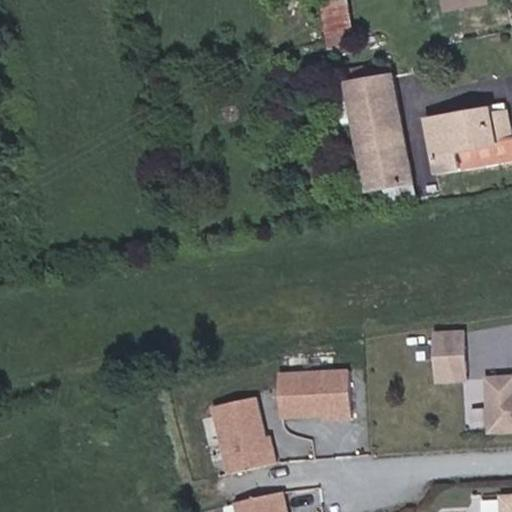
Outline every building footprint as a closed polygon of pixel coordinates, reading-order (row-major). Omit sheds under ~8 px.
[(322,0),(329,37),(357,34),(352,0),(322,0)] [(279,92),(297,89),(292,60),(274,63),(279,92)] [(356,164),(402,156),(389,63),(345,70),(356,164)] [(511,166),(511,133),(506,103),(488,105),(488,109),(423,122),(432,178),(500,169),(511,166)] [(361,188),(405,181),(402,156),(356,164),(361,188)] [(466,381),(467,328),(434,328),(433,380),(466,381)] [(350,367),(278,367),(278,417),(350,417),(350,367)] [(511,373),(488,373),(488,431),(511,430),(511,373)] [(263,392),(213,403),(229,473),(278,462),(263,392)] [(290,511),(286,489),(236,500),(238,511),(290,511)]
